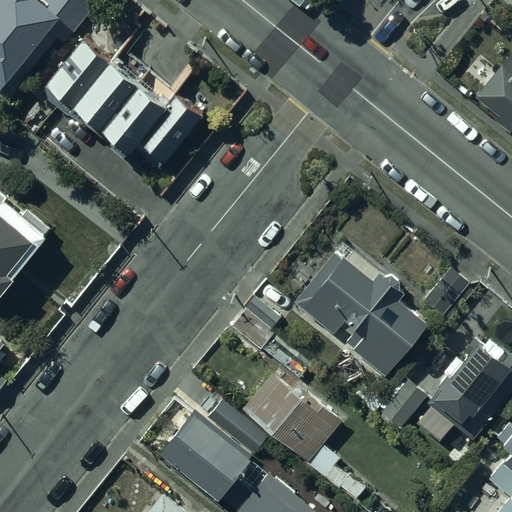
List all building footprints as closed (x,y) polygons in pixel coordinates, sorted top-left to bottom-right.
[(49,0),(48,0),(0,0),(0,1),(0,86),(17,100),(64,41),(69,45),(105,0),(49,0)] [(164,114),(81,48),(44,93),(126,159),(134,150),(161,171),(198,125),(172,105),(164,114)] [(511,56),(474,103),(511,133),(511,56)] [(0,302),(57,234),(0,186),(0,302)] [(372,284),(337,256),(291,308),(380,382),(427,329),(397,304),(398,288),(390,280),(372,284)] [(248,305),(233,323),(261,346),(263,344),(289,366),(303,350),(273,325),(288,307),(262,286),(246,304),(248,305)] [(511,400),(511,365),(480,340),(431,401),(460,425),(466,417),(486,433),(511,400)] [(275,367),(244,404),(308,457),(305,461),(316,470),(317,468),(339,486),(341,484),(357,497),(367,485),(350,471),(349,473),(336,462),(342,454),(325,440),(344,417),(305,385),(301,389),(275,367)] [(409,376),(383,408),(402,424),(428,392),(409,376)] [(253,460),(197,415),(162,459),(228,511),(299,511),(263,482),(254,494),(236,480),(253,460)] [(511,511),(511,445),(485,477),(508,499),(495,511),(511,511)] [(189,511),(169,495),(155,511),(189,511)] [(386,502),(377,511),(406,511),(394,501),(390,506),(386,502)]
